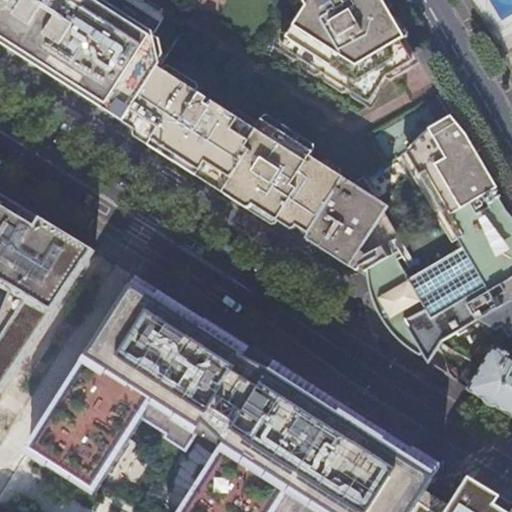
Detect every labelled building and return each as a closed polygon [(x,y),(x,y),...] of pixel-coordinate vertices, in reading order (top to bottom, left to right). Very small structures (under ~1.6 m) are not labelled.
[(234,113),(233,116),(229,121),(215,113),(219,107),(197,93),(199,89),(199,86),(170,68),(166,69),(163,72),(159,69),(160,62),(164,56),(161,42),(155,38),(154,34),(168,12),(149,0),(0,0),(0,44),(124,124),(136,131),(134,135),(135,139),(150,148),(175,164),(196,177),(210,186),(214,185),(216,183),(226,189),(224,192),(225,196),(250,212),(271,225),(276,224),(278,222),(291,231),(295,230),(296,228),(309,236),(344,181),(339,177),(341,174),(340,170),(328,162),(324,163),(322,166),(310,159),(314,154),(308,151),(311,147),(310,143),(297,135),(294,136),(291,140),(286,136),(288,133),(287,129),(268,116),(264,117),(262,121),(259,125),(239,112),(234,113)] [(341,96),(349,94),(351,100),(360,106),(367,110),(369,106),(386,80),(400,72),(413,64),(401,44),(405,41),(399,31),(385,6),(381,0),(293,0),(294,2),(299,3),(301,2),(306,9),(280,50),(278,53),(284,57),(294,63),(299,62),(301,70),(316,80),(321,79),(322,83),(341,96)] [(443,111),(438,97),(427,103),(435,116),(443,111)] [(443,111),(435,116),(440,125),(448,120),(451,118),(438,97),(443,111)] [(414,145),(406,155),(433,200),(439,196),(464,238),(458,242),(461,248),(492,230),(510,219),(494,192),(498,189),(477,155),(469,140),(451,118),(448,120),(440,125),(430,131),(422,138),(414,145)] [(439,196),(433,200),(406,155),(401,158),(452,245),(458,242),(464,238),(439,196)] [(369,280),(373,300),(387,292),(408,279),(398,262),(403,259),(408,269),(414,265),(385,215),(389,209),(376,201),(364,179),(353,185),(344,181),(309,236),(306,240),(321,250),(322,249),(342,262),(358,272),(359,270),(362,275),(368,271),(368,273),(368,274),(368,276),(368,278),(369,279),(369,280)] [(0,192),(0,290),(11,293),(1,331),(0,331),(0,393),(95,251),(0,192)] [(421,356),(422,356),(428,366),(442,344),(466,330),(511,302),(511,221),(510,219),(492,230),(461,248),(463,251),(410,282),(408,279),(387,292),(373,300),(377,311),(381,319),(386,326),(394,335),(405,346),(421,356)] [(412,511),(444,463),(254,348),(137,277),(29,449),(52,464),(50,468),(71,482),(74,478),(98,492),(143,420),(166,435),(164,438),(187,453),(204,424),(224,443),(180,511),(412,511)] [(0,331),(1,331),(11,293),(0,290),(0,331)] [(511,302),(466,330),(474,345),(480,342),(486,353),(489,355),(482,368),(467,391),(471,393),(492,406),(511,418),(511,302)] [(457,383),(467,391),(482,368),(471,361),(457,383)] [(511,511),(511,504),(470,479),(448,511),(511,511)]
